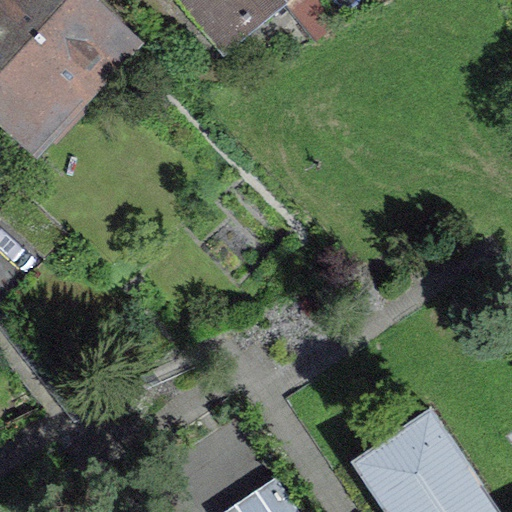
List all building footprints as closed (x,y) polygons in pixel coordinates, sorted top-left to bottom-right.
[(141,47),(90,0),(0,0),(0,133),(32,164),(141,47)] [(175,0),(223,58),(290,4),(286,0),(175,0)] [(0,223),(45,261),(69,233),(17,190),(0,211),(0,223)] [(496,511),(428,411),(347,466),(378,511),(496,511)] [(301,511),(276,475),(221,511),(301,511)]
